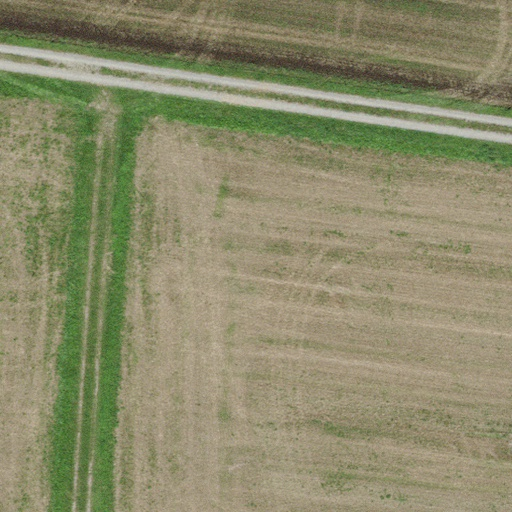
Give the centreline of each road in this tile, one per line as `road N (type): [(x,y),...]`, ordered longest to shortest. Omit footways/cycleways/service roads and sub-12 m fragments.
road 1 (track): [(511,132),(0,59)]
road 2 (track): [(110,75),(79,511)]
